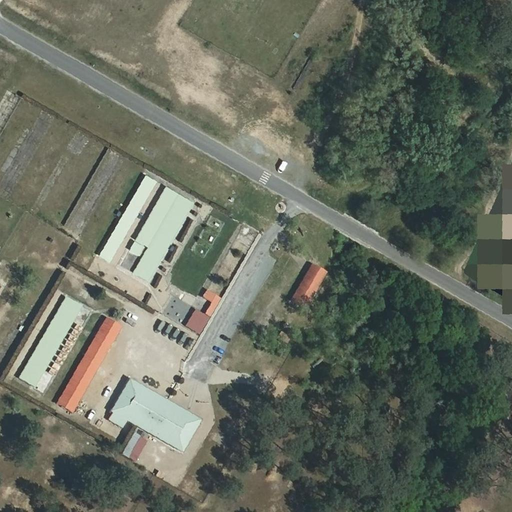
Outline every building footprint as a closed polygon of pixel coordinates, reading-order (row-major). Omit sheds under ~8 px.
[(142,173),(99,256),(110,262),(153,179),(142,173)] [(163,185),(129,250),(139,255),(131,272),(147,281),(190,199),(163,185)] [(257,275),(267,278),(272,263),(262,260),(257,275)] [(308,262),(288,301),(305,309),(324,271),(308,262)] [(208,302),(203,313),(194,309),(185,328),(199,334),(218,295),(204,289),(200,298),(208,302)] [(31,386),(76,302),(62,295),(18,380),(31,386)] [(117,320),(128,326),(135,313),(123,307),(117,320)] [(102,315),(55,404),(73,414),(120,325),(102,315)] [(34,379),(30,385),(40,392),(44,386),(34,379)] [(121,428),(124,422),(182,452),(200,416),(126,379),(105,419),(121,428)] [(119,454),(135,461),(145,439),(130,432),(119,454)]
